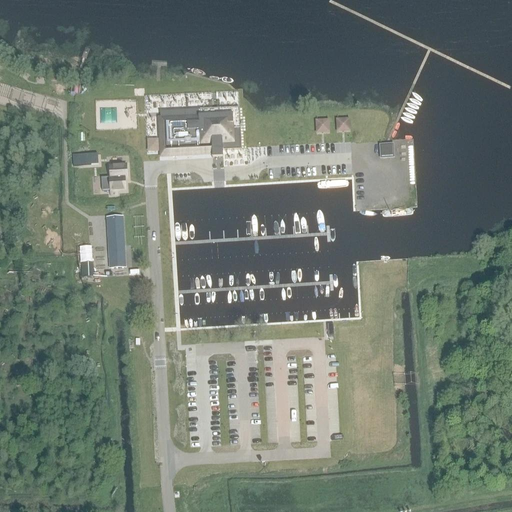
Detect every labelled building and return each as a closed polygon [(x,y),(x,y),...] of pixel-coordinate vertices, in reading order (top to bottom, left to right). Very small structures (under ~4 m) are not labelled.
[(190,115),(160,116),(162,158),(212,156),(217,155),(223,155),(223,151),(241,150),(239,108),(190,111),(190,115)] [(349,121),(339,121),(339,131),(349,130),(349,121)] [(328,122),(318,122),(319,132),(328,131),(328,122)] [(133,142),(110,143),(111,153),(103,153),(103,162),(126,161),(126,154),(134,153),(133,142)] [(382,158),(392,157),(392,146),(382,147),(382,158)] [(91,156),(73,157),(73,167),(91,166),(91,156)] [(102,191),(111,191),(111,195),(116,195),(116,191),(125,191),(124,179),(127,179),(127,166),(110,167),(111,178),(101,179),(102,191)] [(384,179),(385,203),(407,203),(406,182),(397,183),(397,179),(384,179)] [(107,218),(110,269),(126,268),(123,218),(107,218)] [(92,263),(84,264),(85,278),(93,277),(92,263)]
